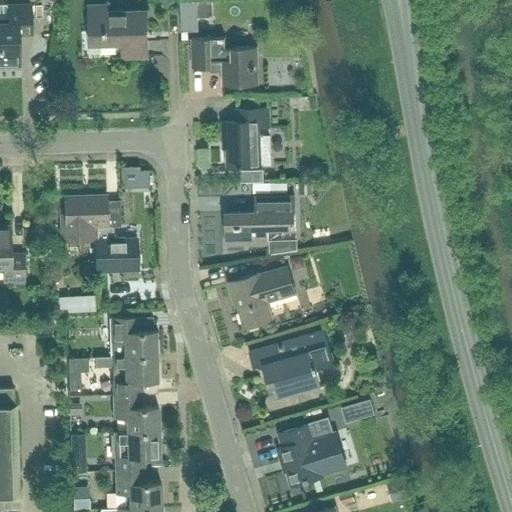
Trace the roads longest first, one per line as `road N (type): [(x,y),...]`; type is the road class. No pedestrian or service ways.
road 1 (tertiary): [(511,498),(452,288),(399,0)]
road 2 (residential): [(253,448),(179,281),(172,139),(0,144)]
